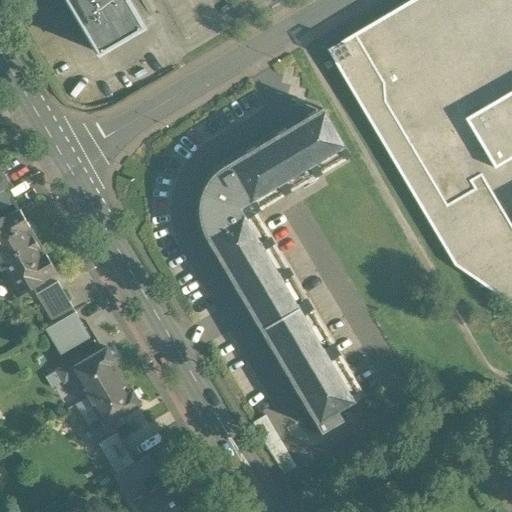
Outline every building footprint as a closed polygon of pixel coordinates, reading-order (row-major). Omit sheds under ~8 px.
[(66,0),(99,55),(144,28),(127,0),(66,0)] [(511,0),(406,0),(353,34),(381,84),(382,102),(446,209),(478,192),(471,182),(480,177),(511,233),(511,0)] [(511,233),(480,177),(471,182),(478,192),(446,209),(382,102),(381,84),(353,34),(340,42),(327,50),(455,266),(510,306),(511,304),(511,233)] [(214,186),(209,194),(207,202),(207,204),(206,213),(206,215),(208,223),(208,225),(211,232),(321,418),(315,421),(322,433),(342,421),(337,412),(362,397),(253,211),(349,155),(325,115),(231,170),(225,175),(219,180),(214,186)] [(0,178),(0,180),(0,179),(0,193),(9,188),(10,188),(3,177),(0,178)] [(0,210),(16,201),(9,188),(0,193),(0,210)] [(19,210),(7,217),(6,217),(0,220),(0,263),(35,242),(27,229),(29,227),(19,210)] [(35,242),(0,263),(0,267),(16,295),(43,279),(43,278),(55,271),(45,254),(43,255),(35,242)] [(58,284),(37,296),(54,326),(75,314),(58,284)] [(89,338),(75,314),(54,326),(46,331),(60,355),(89,338)] [(78,364),(72,368),(76,375),(89,397),(122,378),(113,363),(116,361),(108,346),(78,364)] [(75,359),(58,369),(65,382),(76,375),(72,368),(78,364),(75,359)] [(122,378),(89,397),(101,418),(106,425),(112,422),(142,404),(133,390),(130,392),(122,378)] [(295,468),(265,416),(252,424),(283,475),(295,468)] [(101,418),(90,425),(98,437),(115,427),(112,422),(106,425),(101,418)] [(99,448),(108,462),(128,450),(120,436),(99,448)] [(128,450),(108,462),(115,474),(136,462),(128,450)] [(149,494),(136,502),(141,511),(192,511),(198,509),(178,476),(149,494)] [(139,478),(119,490),(129,506),(136,502),(149,494),(139,478)] [(392,481),(353,504),(357,511),(389,511),(405,503),(392,481)]
